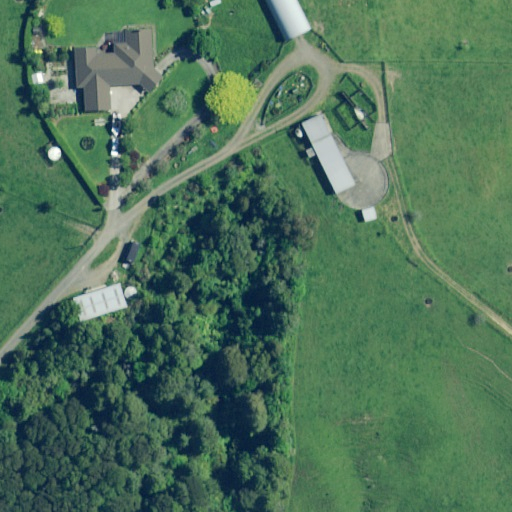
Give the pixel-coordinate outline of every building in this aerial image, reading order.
[(308,29),(294,0),(265,0),(285,40),(308,29)] [(152,68),(150,28),(123,30),(124,43),(112,44),(112,54),(94,54),(93,47),(73,48),(74,88),(82,87),(83,111),(108,110),(107,86),(138,84),(147,92),(159,79),(152,68)] [(356,123),(344,104),(336,109),(348,129),(356,123)] [(319,114),(301,123),(333,193),(352,184),(319,114)] [(48,160),(50,161),(51,161),(52,161),(54,161),(55,161),(56,160),(58,160),(59,159),(59,157),(60,156),(60,155),(61,153),(60,152),(60,151),(59,149),(59,148),(58,147),(57,146),(55,146),(54,145),(52,145),(51,145),(50,146),(48,146),(47,147),(46,148),(45,149),(45,150),(44,152),(44,153),(44,155),(45,156),(45,157),(46,159),(47,159),(48,160)] [(375,218),(371,207),(360,211),(363,222),(375,218)] [(124,307),(118,284),(72,298),(78,321),(124,307)] [(126,300),(128,301),(129,301),(130,301),(132,300),(133,300),(134,299),(135,298),(136,297),(136,296),(137,295),(137,293),(137,292),(137,291),(136,289),(135,288),(134,287),(133,287),(132,286),(131,286),(130,285),(128,286),(127,286),(126,286),(125,287),(124,288),(123,289),(122,290),(122,291),(122,293),(122,294),(122,295),(123,297),(123,298),(124,299),(125,300),(126,300)]
